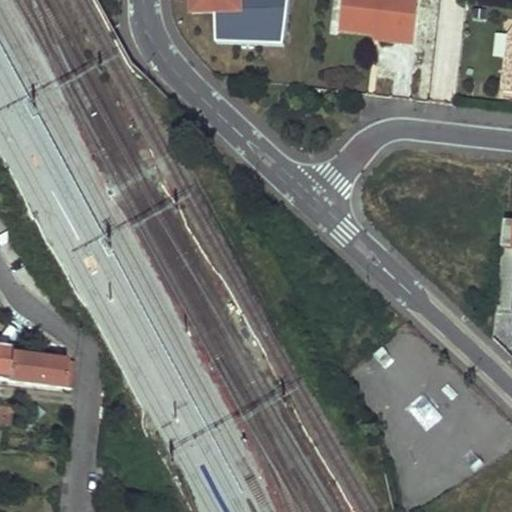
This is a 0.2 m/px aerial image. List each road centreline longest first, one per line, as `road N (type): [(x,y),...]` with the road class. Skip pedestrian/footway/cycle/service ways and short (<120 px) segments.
road 1 (tertiary): [(511,389),(310,199)]
road 2 (tertiary): [(310,199),(166,61),(143,0)]
road 3 (residential): [(511,140),(386,132),(310,199)]
road 4 (residential): [(78,511),(90,357)]
